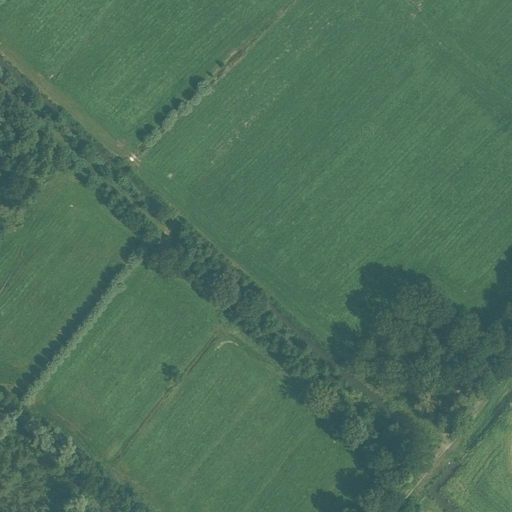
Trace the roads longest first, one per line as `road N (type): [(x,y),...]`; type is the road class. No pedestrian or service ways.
road 1 (track): [(0,88),(430,465)]
road 2 (track): [(430,465),(511,364)]
